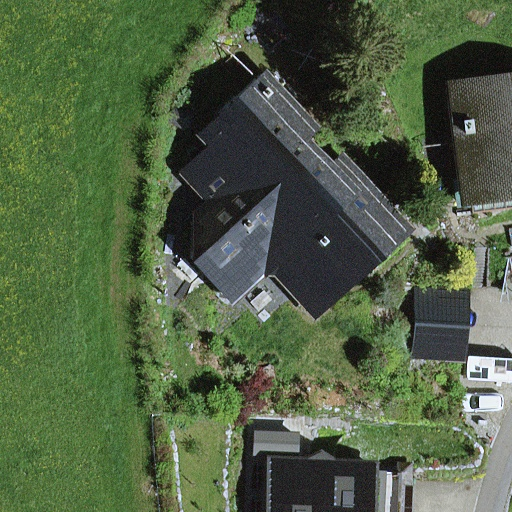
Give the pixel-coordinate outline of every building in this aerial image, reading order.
[(511,82),(454,90),(466,179),(511,173),(511,82)] [(192,180),(213,202),(198,216),(196,256),(230,293),(256,270),(277,271),(312,309),(398,229),(341,167),(323,183),(286,143),(304,127),(265,85),(207,139),(220,154),(192,180)] [(468,199),(511,193),(511,192),(511,173),(466,179),(468,199)] [(498,303),(511,301),(511,251),(509,252),(498,303)] [(419,292),(415,355),(458,358),(462,295),(419,292)] [(410,511),(413,464),(380,462),(379,474),(400,475),(398,511),(410,511)] [(275,469),(272,511),(398,511),(400,475),(379,474),(328,471),(318,466),(307,470),(275,469)]
